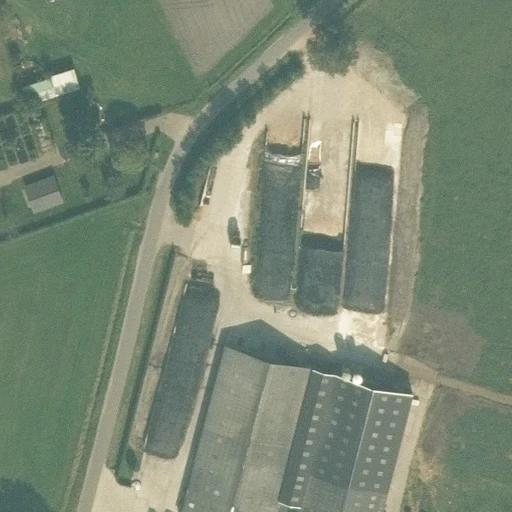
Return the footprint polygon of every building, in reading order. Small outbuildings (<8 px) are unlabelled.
[(70,66),(21,83),(28,103),(77,85),(70,66)] [(93,81),(84,84),(90,106),(100,103),(93,81)] [(53,174),(24,185),(34,211),(63,200),(53,174)] [(314,366),(283,358),(225,343),(181,511),(276,511),(278,506),(314,366)] [(172,465),(197,363),(167,356),(143,457),(172,465)] [(381,511),(387,489),(413,392),(314,366),(278,506),(296,510),(295,511),(381,511)]
